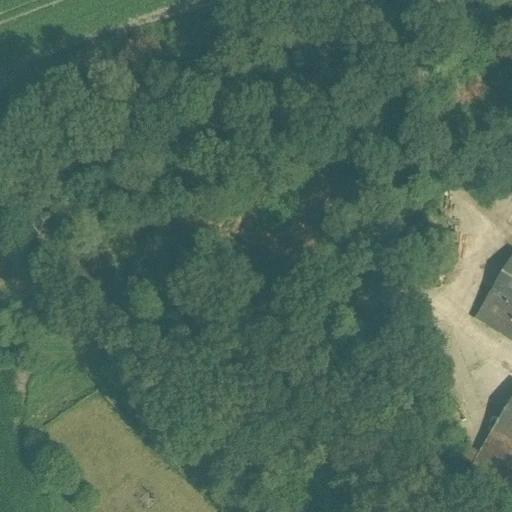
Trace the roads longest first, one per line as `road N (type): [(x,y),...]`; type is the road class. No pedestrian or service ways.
road 1 (track): [(0,345),(277,335),(416,290)]
road 2 (track): [(435,0),(422,61),(464,216),(416,290)]
